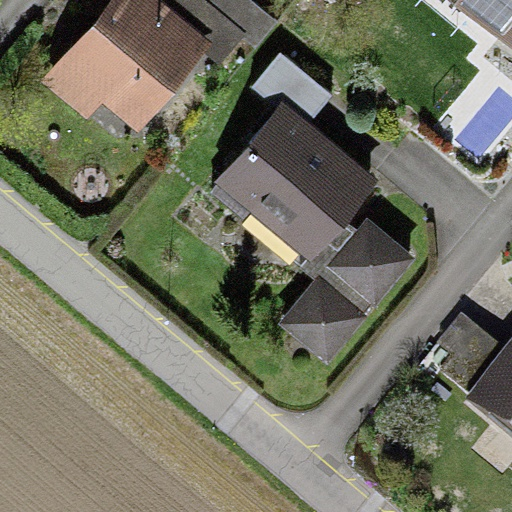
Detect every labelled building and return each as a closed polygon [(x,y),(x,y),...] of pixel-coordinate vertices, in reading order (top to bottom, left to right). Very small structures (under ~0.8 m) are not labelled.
[(205,37),(157,0),(123,0),(68,71),(106,100),(118,84),(149,108),(205,37)] [(511,0),(486,0),(511,20),(511,0)] [(381,167),(293,92),(222,175),(311,250),(381,167)] [(429,242),(380,203),(343,250),(392,289),(429,242)] [(375,305),(330,269),(292,316),(336,353),(375,305)] [(506,361),(464,329),(441,359),(483,391),(506,361)] [(511,372),(486,405),(511,426),(511,372)]
